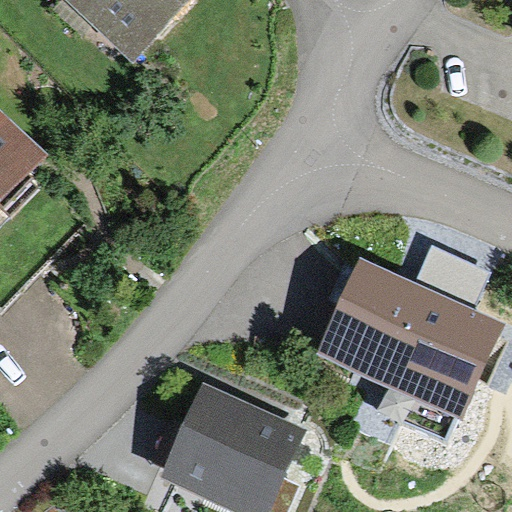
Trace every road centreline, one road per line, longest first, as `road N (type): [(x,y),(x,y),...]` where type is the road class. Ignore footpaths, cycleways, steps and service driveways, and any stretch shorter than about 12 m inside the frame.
road 1 (residential): [(308,148),(102,404),(0,498)]
road 2 (residential): [(511,223),(370,160),(308,148)]
road 3 (residential): [(382,33),(308,148)]
